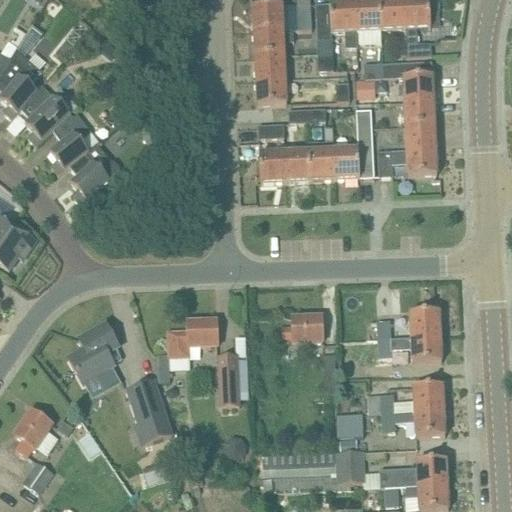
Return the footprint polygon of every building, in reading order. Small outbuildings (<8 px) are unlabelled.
[(429,2),(404,4),(406,33),(405,33),(406,61),(432,60),(431,47),(417,48),(417,33),(430,32),(429,2)] [(404,4),(379,5),(381,34),(405,33),(406,33),(404,4)] [(379,5),(355,6),(356,35),(357,35),(357,48),(382,47),(381,34),(379,5)] [(317,37),(331,37),(347,36),(348,53),(358,52),(357,48),(357,35),(356,35),(355,6),(315,8),(317,37)] [(312,34),(310,8),(297,9),(298,35),(312,34)] [(254,36),(283,34),(282,9),(252,11),(254,36)] [(85,42),(94,50),(101,42),(92,34),(85,42)] [(255,60),(284,59),(283,34),(254,36),(255,60)] [(332,57),(331,37),(317,37),(317,57),(332,57)] [(18,51),(8,45),(1,57),(10,62),(18,51)] [(16,54),(11,63),(0,78),(0,83),(9,91),(0,102),(0,103),(9,111),(4,117),(13,124),(27,108),(37,95),(30,89),(41,76),(16,54)] [(332,57),(317,57),(319,82),(348,81),(348,74),(333,75),(332,57)] [(0,78),(11,63),(0,58),(0,78)] [(255,60),(256,85),(285,84),(284,59),(255,60)] [(432,65),(402,66),(403,81),(404,106),(434,105),(432,65)] [(403,81),(402,66),(382,67),(383,82),(403,81)] [(382,67),(363,68),(364,83),(383,82),(382,67)] [(145,78),(138,87),(148,96),(156,87),(145,78)] [(287,109),(285,84),(256,85),(257,110),(287,109)] [(336,106),(350,106),(349,87),(335,88),(336,106)] [(64,124),(70,118),(76,111),(61,94),(53,101),(42,89),(37,95),(27,108),(36,117),(25,128),(33,137),(28,142),(36,151),(53,134),(64,124)] [(434,105),(404,106),(405,130),(435,128),(434,105)] [(357,125),(371,125),(371,107),(356,107),(357,125)] [(325,113),(307,114),(307,127),(326,126),(325,113)] [(307,114),(288,114),(289,128),(307,127),(307,114)] [(58,179),(70,171),(89,156),(88,155),(97,149),(100,147),(77,118),(73,121),(70,118),(64,124),(53,134),(62,146),(50,156),(57,165),(51,170),(58,179)] [(358,153),(373,152),(371,125),(357,125),(358,153)] [(285,143),(284,127),(258,128),(258,144),(285,143)] [(435,128),(405,130),(406,153),(436,152),(435,128)] [(308,147),(309,155),(310,185),(335,184),(333,154),(333,146),(308,147)] [(89,156),(70,171),(78,180),(70,187),(79,196),(73,201),(81,210),(120,175),(119,171),(115,166),(112,165),(97,149),(88,155),(89,156)] [(358,153),(333,154),(335,184),(374,182),(373,152),(358,153)] [(436,152),(406,153),(407,180),(437,179),(436,152)] [(309,155),(283,157),(285,186),(310,185),(309,155)] [(392,155),(378,156),(379,182),(393,181),(392,162),(398,162),(398,156),(392,156),(392,155)] [(283,157),(259,158),(261,187),(285,186),(283,157)] [(0,220),(0,269),(9,276),(24,254),(28,256),(36,245),(0,220)] [(150,227),(138,227),(138,238),(150,238),(150,227)] [(411,342),(440,341),(439,316),(410,317),(411,342)] [(323,346),(322,340),(321,320),(292,322),(292,331),(281,331),(282,346),(293,345),(293,347),(323,346)] [(390,324),(376,325),(377,344),(391,343),(390,324)] [(187,335),(176,336),(167,336),(168,359),(170,363),(191,362),(190,351),(217,350),(216,325),(187,326),(187,335)] [(69,363),(82,388),(112,371),(105,359),(118,352),(105,329),(79,344),(85,354),(69,363)] [(377,344),(366,344),(367,363),(392,362),(391,355),(411,354),(412,367),(441,366),(440,341),(411,342),(391,343),(377,344)] [(324,358),(324,378),(368,378),(368,364),(339,364),(339,358),(324,358)] [(168,359),(156,359),(157,387),(170,387),(169,375),(169,363),(168,363),(168,359)] [(236,360),(217,361),(219,412),(238,411),(238,404),(246,404),(245,383),(237,383),(236,360)] [(153,385),(128,393),(146,448),(172,440),(153,385)] [(411,391),(412,416),(444,415),(443,390),(411,391)] [(381,418),(394,417),(394,398),(380,399),(381,418)] [(52,429),(47,426),(31,414),(14,439),(22,444),(15,453),(27,461),(33,452),(35,453),(52,429)] [(394,417),(381,418),(382,437),(395,436),(395,428),(415,427),(415,441),(445,440),(444,415),(412,416),(394,417)] [(366,418),(340,418),(340,440),(366,440),(366,418)] [(135,440),(115,454),(131,477),(151,463),(135,440)] [(336,478),(336,488),(364,487),(363,456),(335,458),(336,478)] [(335,458),(263,461),(264,481),(336,478),(335,458)] [(379,474),(380,493),(406,491),(447,489),(446,464),(417,465),(417,473),(379,474)] [(37,466),(23,487),(39,498),(54,479),(37,466)] [(192,492),(203,489),(199,472),(188,475),(192,492)] [(448,511),(447,489),(406,491),(406,503),(405,503),(405,511),(448,511)] [(398,511),(397,492),(384,493),(385,511),(398,511)]
